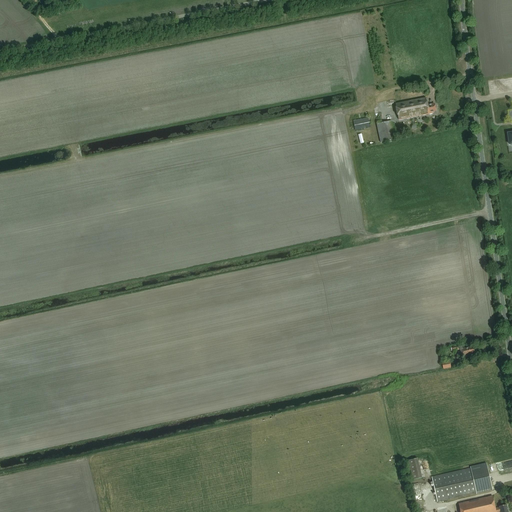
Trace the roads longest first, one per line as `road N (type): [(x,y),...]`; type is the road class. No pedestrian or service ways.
road 1 (unclassified): [(511,357),(462,0)]
road 2 (unclassified): [(0,52),(276,0)]
